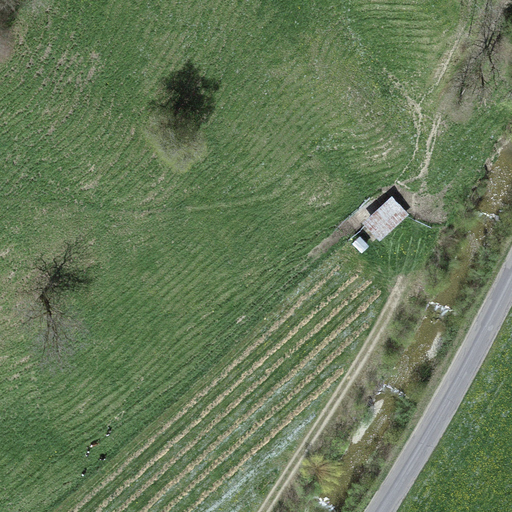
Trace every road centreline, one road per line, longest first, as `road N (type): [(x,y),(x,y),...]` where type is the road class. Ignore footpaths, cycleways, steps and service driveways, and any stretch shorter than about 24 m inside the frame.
road 1 (tertiary): [(511,274),(377,511)]
road 2 (track): [(404,281),(262,511)]
